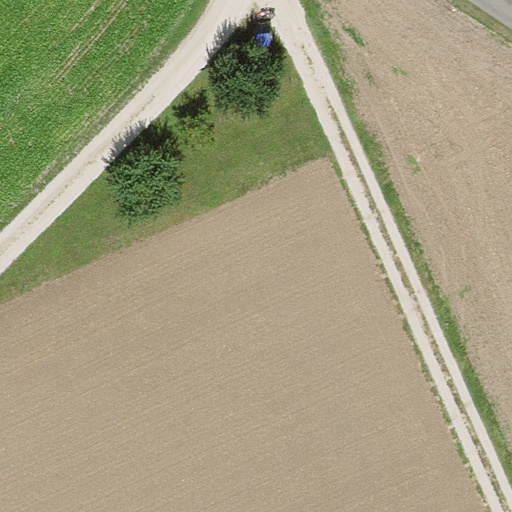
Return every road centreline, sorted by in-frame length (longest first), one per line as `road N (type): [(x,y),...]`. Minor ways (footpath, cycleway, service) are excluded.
road 1 (track): [(279,0),(508,511)]
road 2 (track): [(0,251),(155,97),(235,0)]
